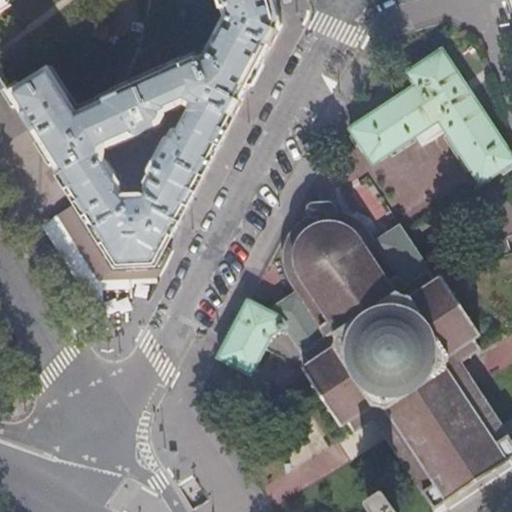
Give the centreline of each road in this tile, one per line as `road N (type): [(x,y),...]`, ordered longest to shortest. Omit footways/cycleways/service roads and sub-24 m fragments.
road 1 (residential): [(115,438),(352,0)]
road 2 (residential): [(115,438),(0,258)]
